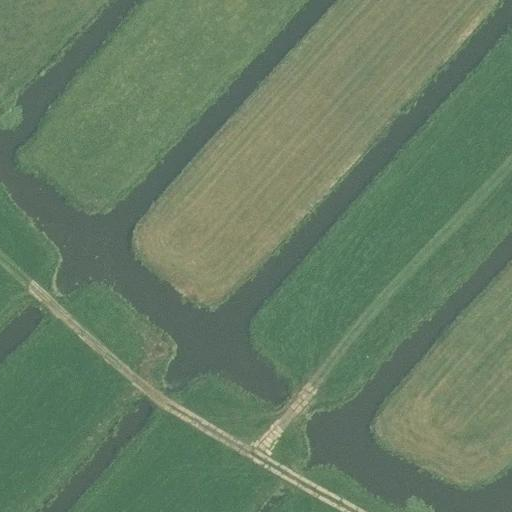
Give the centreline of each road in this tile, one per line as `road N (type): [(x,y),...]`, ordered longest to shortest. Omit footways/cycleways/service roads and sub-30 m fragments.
road 1 (track): [(0,258),(164,402),(357,511)]
road 2 (track): [(253,455),(310,391),(418,308),(511,216)]
